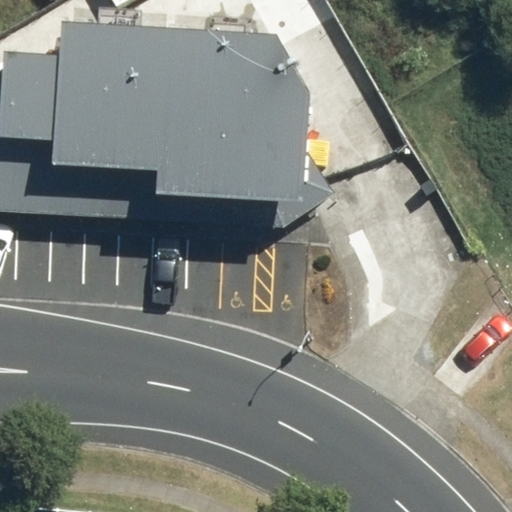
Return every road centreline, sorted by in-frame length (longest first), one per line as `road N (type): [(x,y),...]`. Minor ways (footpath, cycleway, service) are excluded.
road 1 (unclassified): [(415,511),(338,450),(244,410),(138,383)]
road 2 (unclassified): [(0,337),(138,383)]
road 3 (unclassified): [(138,383),(0,398)]
